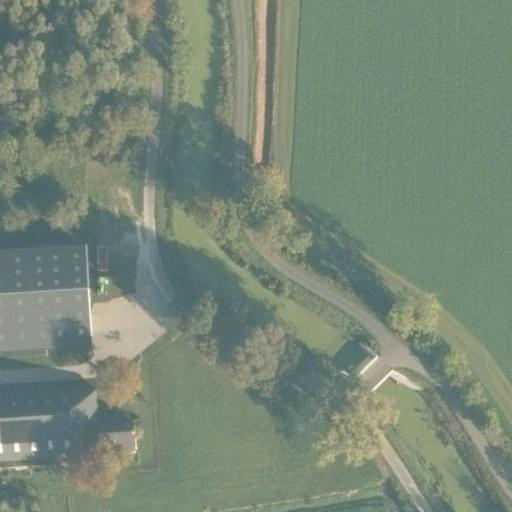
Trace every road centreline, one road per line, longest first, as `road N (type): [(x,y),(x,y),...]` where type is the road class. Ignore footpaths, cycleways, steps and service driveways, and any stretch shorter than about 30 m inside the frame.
road 1 (unclassified): [(349,404),(197,318),(161,279),(148,208),(157,61),(150,0)]
road 2 (unclassified): [(401,351),(256,240),(241,193),(237,0)]
road 3 (unclassified): [(511,490),(447,390),(401,351)]
road 4 (unclassified): [(426,511),(349,404)]
